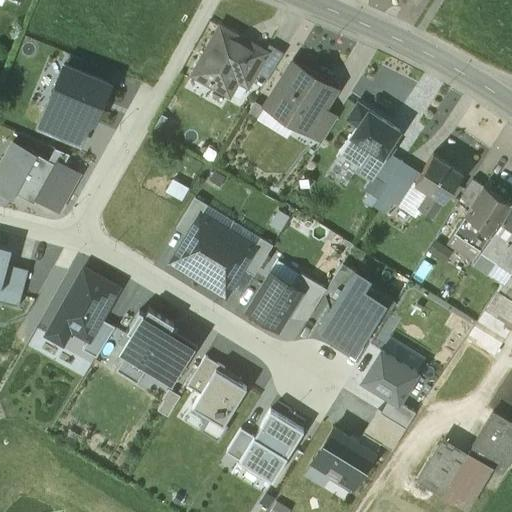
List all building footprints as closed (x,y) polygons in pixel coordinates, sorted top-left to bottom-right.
[(265,50),(218,24),(191,74),(228,94),(240,73),(250,79),(266,50),(265,50)] [(266,50),(250,79),(262,87),(284,52),(269,43),(265,50),(266,50)] [(334,88),(291,61),(264,106),(307,133),(321,109),(334,88)] [(49,103),(89,120),(93,122),(109,83),(65,64),(49,103)] [(89,120),(49,103),(39,127),(79,143),(89,120)] [(358,166),(370,148),(383,155),(399,129),(357,103),(348,118),(358,124),(339,154),(358,166)] [(336,118),(321,109),(307,133),(322,141),(336,118)] [(33,154),(13,143),(0,167),(0,190),(12,197),(15,193),(34,204),(37,199),(56,164),(48,160),(34,153),(33,154)] [(55,147),(48,160),(56,164),(57,162),(63,165),(69,155),(55,147)] [(461,172),(433,153),(414,182),(429,191),(442,201),(443,201),(461,172)] [(390,154),(373,177),(371,191),(364,200),(375,207),(385,190),(394,174),(402,162),(390,154)] [(56,164),(37,199),(58,210),(79,173),(63,165),(57,162),(56,164)] [(413,186),(394,174),(385,190),(375,207),(388,215),(399,198),(404,201),(413,186)] [(483,186),(472,179),(460,197),(471,204),(483,186)] [(510,204),(483,186),(471,204),(464,215),(492,233),(510,204)] [(442,201),(429,191),(418,207),(432,216),(442,201)] [(177,227),(188,234),(200,214),(206,204),(195,197),(177,227)] [(453,208),(464,215),(471,204),(460,197),(453,208)] [(511,205),(510,204),(492,233),(464,215),(446,243),(475,262),(491,272),(503,280),(511,266),(511,205)] [(228,231),(200,214),(188,234),(170,263),(199,279),(228,231)] [(228,231),(199,279),(226,296),(243,268),(255,248),(228,231)] [(255,248),(243,268),(254,275),(271,246),(261,239),(255,248)] [(475,262),(446,243),(441,250),(471,269),(475,262)] [(11,248),(0,244),(0,287),(7,263),(11,248)] [(338,302),(355,273),(357,271),(343,262),(327,289),(324,293),(338,302)] [(475,262),(471,269),(486,278),(491,272),(475,262)] [(7,263),(0,287),(0,301),(19,307),(30,269),(7,263)] [(511,266),(503,280),(466,336),(491,353),(511,320),(511,266)] [(120,287),(85,267),(45,335),(64,346),(73,331),(89,340),(101,318),(120,287)] [(293,286),(271,272),(247,309),(278,328),(290,308),(301,291),(293,286)] [(301,291),(290,308),(308,319),(324,293),(327,289),(301,273),(293,286),(301,291)] [(355,273),(338,302),(322,328),(354,347),(381,304),(360,290),(366,280),(355,273)] [(173,323),(149,308),(146,313),(139,309),(126,331),(131,334),(122,349),(128,352),(122,361),(144,374),(146,370),(173,386),(198,344),(170,328),(173,323)] [(101,318),(89,340),(83,349),(97,356),(115,326),(101,318)] [(417,372),(382,350),(363,380),(391,397),(398,402),(417,372)] [(200,393),(215,368),(218,363),(205,355),(187,385),(200,393)] [(246,387),(215,368),(200,393),(193,405),(209,415),(224,424),(225,423),(246,387)] [(168,416),(180,396),(168,389),(156,409),(168,416)] [(391,397),(381,412),(406,427),(415,412),(398,402),(391,397)] [(304,431),(270,410),(253,437),(239,460),(273,481),(304,431)] [(378,410),(364,432),(381,442),(392,449),(406,427),(381,412),(378,410)] [(511,458),(511,422),(493,411),(468,453),(490,466),(489,467),(502,475),(511,458)] [(200,430),(218,441),(228,425),(225,423),(224,424),(209,415),(200,430)] [(351,492),(374,452),(381,442),(364,432),(357,442),(333,428),(312,461),(333,473),(329,478),(351,492)] [(226,452),(239,460),(253,437),(240,429),(226,452)] [(468,453),(444,439),(419,482),(464,509),(489,467),(490,466),(468,453)]
